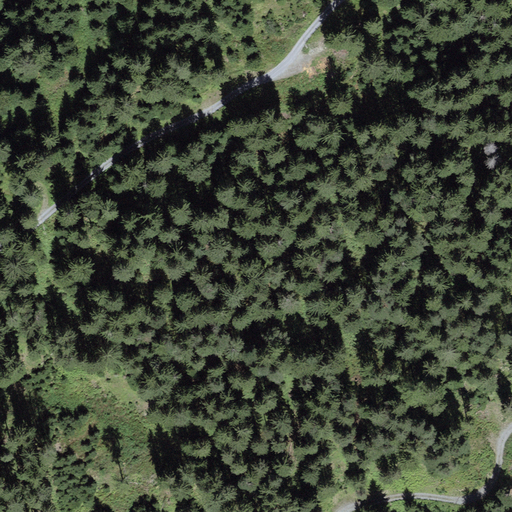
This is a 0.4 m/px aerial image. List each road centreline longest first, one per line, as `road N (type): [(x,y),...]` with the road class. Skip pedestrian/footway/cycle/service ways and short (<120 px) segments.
road 1 (track): [(0,247),(140,143),(283,68),(339,0)]
road 2 (track): [(350,511),(401,495),(481,494),(500,468),(503,429),(511,425)]
